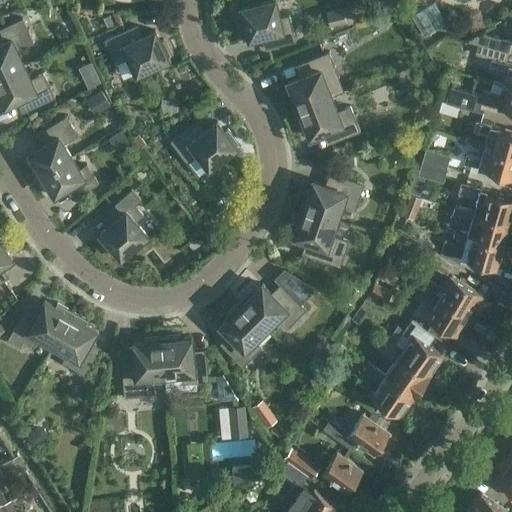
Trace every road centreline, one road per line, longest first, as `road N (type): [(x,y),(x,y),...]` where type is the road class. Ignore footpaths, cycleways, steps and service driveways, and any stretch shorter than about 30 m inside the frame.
road 1 (residential): [(189,0),(197,50),(262,120),(269,146),(255,218),(222,266),(186,291),(146,299),(97,286),(32,221),(0,167)]
road 2 (residential): [(394,511),(511,343)]
